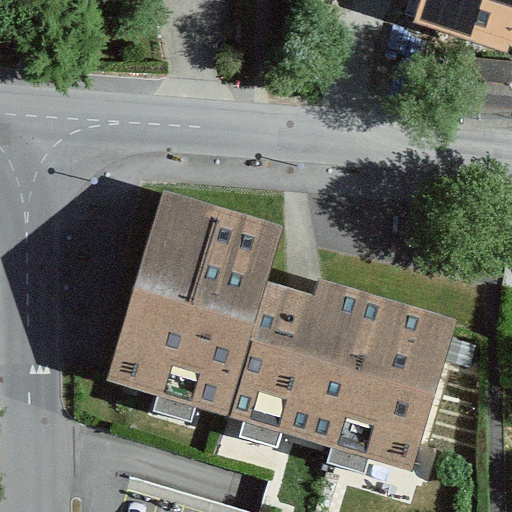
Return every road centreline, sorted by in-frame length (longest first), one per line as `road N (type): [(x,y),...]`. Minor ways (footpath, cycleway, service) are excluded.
road 1 (tertiary): [(32,511),(27,118)]
road 2 (unclassified): [(27,118),(340,135)]
road 3 (unclassified): [(340,135),(511,150)]
road 4 (residential): [(340,135),(377,0)]
